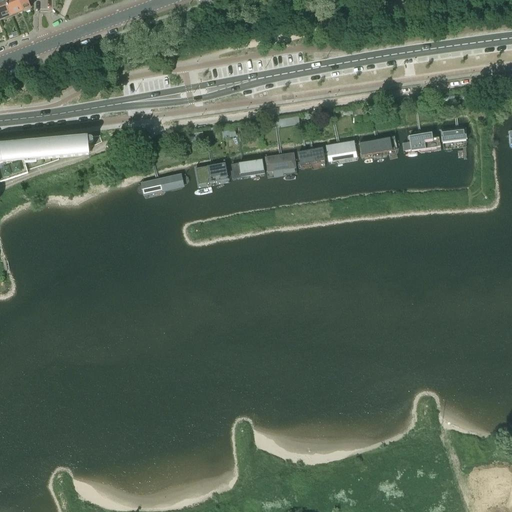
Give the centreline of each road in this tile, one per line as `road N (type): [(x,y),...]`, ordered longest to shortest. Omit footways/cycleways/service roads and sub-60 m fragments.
road 1 (residential): [(511,81),(146,128)]
road 2 (primary): [(511,39),(270,77)]
road 3 (tertiary): [(0,63),(171,0)]
road 4 (primary): [(96,107),(190,101),(270,77)]
road 5 (primary): [(270,77),(96,107)]
